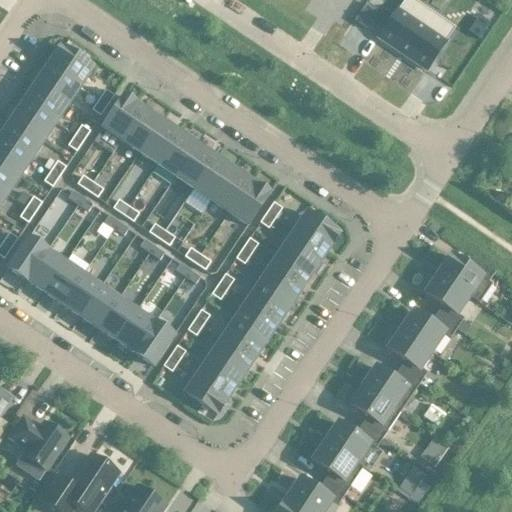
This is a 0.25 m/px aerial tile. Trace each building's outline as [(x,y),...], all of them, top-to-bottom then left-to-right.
[(362,30),(374,13),(363,5),(351,23),(362,30)] [(443,43),(396,11),(376,40),(424,72),(443,43)] [(45,68),(77,89),(90,70),(59,50),(58,49),(45,68)] [(77,89),(45,68),(33,85),(65,107),(77,89)] [(65,107),(33,85),(21,103),(53,125),(65,107)] [(105,108),(111,98),(103,92),(96,102),(105,108)] [(119,142),(140,111),(121,98),(120,99),(121,99),(100,130),(119,142)] [(89,112),(98,118),(105,108),(96,102),(89,112)] [(53,125),(21,103),(9,121),(41,143),(53,125)] [(137,154),(158,123),(140,111),(119,142),(137,154)] [(41,143),(9,121),(0,134),(0,141),(29,161),(41,143)] [(155,167),(176,135),(158,123),(137,154),(155,167)] [(72,138),(81,144),(87,133),(79,128),(72,138)] [(176,135),(155,167),(172,179),(194,147),(176,135)] [(65,148),(74,154),(81,144),(72,138),(65,148)] [(29,161),(0,141),(0,167),(17,179),(29,161)] [(194,147),(172,179),(190,191),(212,159),(194,147)] [(212,159),(190,191),(208,203),(230,171),(212,159)] [(55,163),(48,174),(56,179),(63,169),(55,163)] [(17,179),(0,167),(0,193),(5,197),(17,179)] [(230,171),(208,203),(226,215),(248,183),(230,171)] [(50,189),(56,179),(48,174),(41,184),(50,189)] [(75,187),(85,193),(90,185),(80,178),(75,187)] [(248,183),(226,215),(245,228),(265,197),(266,197),(267,196),(248,183)] [(99,191),(90,185),(85,193),(95,200),(100,192),(99,191)] [(75,207),(80,201),(70,194),(65,200),(75,207)] [(31,199),(24,209),(32,215),(39,205),(31,199)] [(90,207),(80,201),(75,207),(85,214),(90,207)] [(110,211),(120,217),(126,209),(116,202),(110,211)] [(264,215),(273,221),(279,211),(271,205),(264,215)] [(26,225),(32,215),(24,209),(17,220),(26,225)] [(120,217),(130,224),(136,216),(126,209),(120,217)] [(264,215),(257,225),(266,231),(273,221),(264,215)] [(292,234),(323,255),(336,236),(335,235),(335,236),(304,215),(292,234)] [(116,225),(106,218),(101,225),(111,231),(116,225)] [(111,231),(121,238),(126,231),(116,225),(111,231)] [(152,226),(146,235),(156,241),(162,233),(152,226)] [(156,241),(166,248),(172,240),(162,233),(156,241)] [(323,255),(292,234),(280,252),(311,273),(323,255)] [(0,245),(8,251),(15,241),(7,235),(0,244),(0,245)] [(5,270),(6,271),(24,283),(46,251),(27,239),(27,238),(5,270)] [(255,246),(247,241),(240,251),(248,256),(255,246)] [(137,249),(147,255),(152,249),(142,242),(137,249)] [(8,251),(0,245),(0,260),(1,261),(8,251)] [(161,255),(152,249),(147,255),(157,262),(161,255)] [(42,295),(64,263),(46,251),(24,283),(42,295)] [(192,266),(198,257),(188,251),(182,259),(192,266)] [(240,251),(233,261),(242,267),(248,256),(240,251)] [(280,252),(268,269),(299,291),(311,273),(280,252)] [(208,264),(198,257),(192,266),(202,272),(208,264)] [(434,277),(466,298),(467,298),(476,305),(489,286),(486,284),(492,274),(471,260),(465,270),(449,259),(449,258),(447,257),(434,277)] [(60,307),(81,275),(64,263),(42,295),(60,307)] [(173,273),(183,280),(187,273),(178,266),(173,273)] [(299,291),(268,269),(255,287),(287,309),(299,291)] [(187,273),(183,280),(193,286),(197,280),(187,273)] [(78,319),(99,287),(81,275),(60,307),(78,319)] [(216,287),(224,292),(231,282),(223,276),(216,287)] [(433,316),(454,330),(461,320),(454,316),(466,298),(434,277),(422,295),(423,296),(440,307),(433,316)] [(78,319),(96,331),(117,299),(99,287),(78,319)] [(224,292),(216,287),(209,297),(217,302),(224,292)] [(287,309),(255,287),(243,305),(275,327),(287,309)] [(114,343),(135,311),(117,299),(96,331),(114,343)] [(243,305),(231,323),(263,345),(275,327),(243,305)] [(114,343),(132,355),(153,324),(135,311),(114,343)] [(207,318),(198,312),(192,322),(200,328),(207,318)] [(397,332),(429,354),(441,335),(448,340),(454,330),(433,316),(427,325),(411,314),(410,313),(397,332)] [(192,322),(185,333),(193,338),(200,328),(192,322)] [(231,323),(219,341),(251,363),(263,345),(231,323)] [(172,336),(153,324),(132,355),(151,368),(172,336)] [(429,354),(397,332),(384,351),(386,352),(402,363),(396,372),(417,386),(422,378),(423,376),(417,372),(429,354)] [(251,363),(219,341),(207,359),(239,381),(251,363)] [(174,348),(167,358),(176,364),(183,354),(174,348)] [(176,364),(167,358),(160,368),(169,374),(176,364)] [(239,381),(207,359),(195,377),(227,398),(239,381)] [(360,388),(398,414),(417,386),(396,372),(390,381),(373,370),(374,370),(372,369),(360,388)] [(227,398),(195,377),(183,396),(213,416),(214,417),(227,398)] [(422,378),(417,386),(425,391),(430,384),(422,378)] [(398,414),(360,388),(347,407),(348,408),(348,407),(365,418),(358,427),(379,442),(398,414)] [(42,426),(38,431),(36,429),(33,427),(21,420),(7,440),(25,452),(21,457),(42,472),(64,440),(42,426)] [(322,443),(354,465),(366,447),(373,451),(379,442),(358,427),(352,437),(336,426),(336,425),(335,424),(322,443)] [(354,465),(322,443),(309,462),(311,463),(327,474),(321,483),(342,497),(360,469),(354,465)] [(115,475),(89,457),(69,487),(54,477),(37,502),(51,511),(71,511),(73,509),(77,511),(90,511),(96,504),(98,505),(108,490),(106,489),(115,475)] [(411,468),(403,479),(415,487),(418,483),(422,476),(411,468)] [(342,497),(321,483),(315,492),(298,481),(299,481),(297,480),(284,499),(303,511),(322,511),(329,502),(335,507),(342,497)] [(160,511),(164,507),(135,488),(118,511),(160,511)] [(303,511),(284,499),(275,511),(303,511)]
